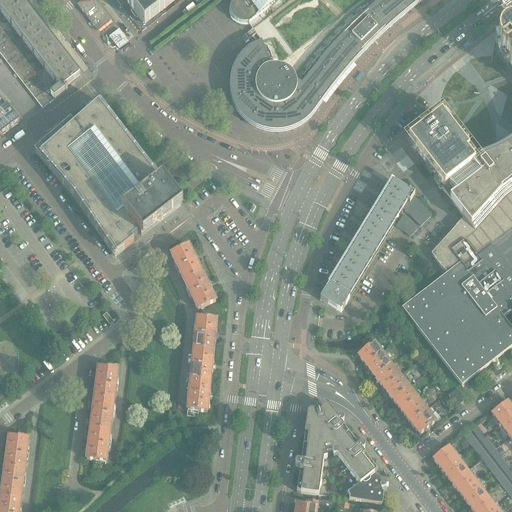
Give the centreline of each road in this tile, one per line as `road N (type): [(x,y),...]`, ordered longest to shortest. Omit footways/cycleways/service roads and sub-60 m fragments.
road 1 (residential): [(283,186),(244,292),(218,511)]
road 2 (secondary): [(321,201),(377,112),(505,0)]
road 3 (secondary): [(469,0),(413,40),(365,90),(299,191)]
road 4 (residential): [(283,186),(170,136),(110,74)]
road 5 (secondary): [(299,191),(267,279),(253,366)]
road 6 (secondary): [(278,370),(296,267),(321,201)]
road 7 (tertiary): [(401,467),(349,402),(317,380),(278,370)]
road 8 (residential): [(13,147),(111,274)]
road 9 (residential): [(0,425),(123,328)]
road 10 (secondary): [(253,366),(235,511)]
road 11 (residential): [(401,467),(511,379)]
